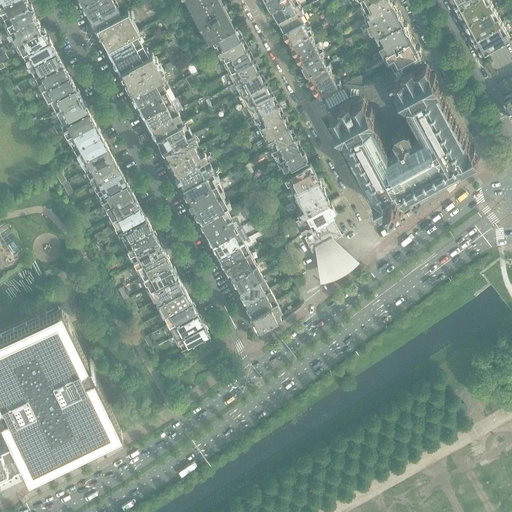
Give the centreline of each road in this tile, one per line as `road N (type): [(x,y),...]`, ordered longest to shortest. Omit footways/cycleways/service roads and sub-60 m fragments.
road 1 (residential): [(56,0),(213,286),(246,378)]
road 2 (primary): [(103,511),(419,283)]
road 3 (residential): [(247,0),(392,262)]
road 4 (primary): [(246,378),(67,501)]
road 5 (primary): [(392,262),(246,378)]
road 6 (residential): [(409,0),(480,132),(491,138),(509,130)]
road 7 (residential): [(509,130),(438,0)]
road 8 (primary): [(419,283),(511,205)]
